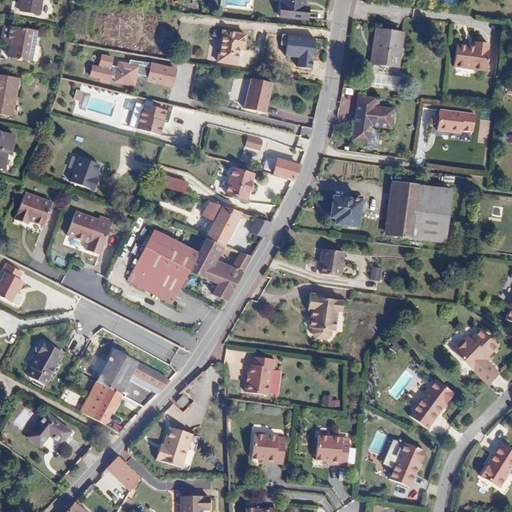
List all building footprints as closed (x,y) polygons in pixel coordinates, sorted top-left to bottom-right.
[(22,0),(21,11),(40,15),(42,0),(22,0)] [(305,0),(281,0),(280,18),(308,20),(309,8),(305,8),(305,0)] [(36,32),(5,27),(3,39),(11,41),(9,56),(31,61),(36,32)] [(403,34),(377,30),(372,64),(398,68),(403,34)] [(246,35),(223,32),(218,63),(237,66),(240,50),(243,51),(246,35)] [(458,46),(454,68),(487,73),(490,51),(489,51),(489,45),(476,44),(475,50),(469,49),(469,47),(458,46)] [(100,78),(99,81),(108,83),(109,78),(115,79),(114,82),(132,87),(135,76),(154,81),(153,84),(159,86),(163,72),(147,68),(148,65),(129,61),(128,66),(118,63),(117,68),(110,66),(112,59),(101,56),(98,65),(103,66),(102,69),(92,66),(89,76),(100,78)] [(0,114),(12,116),(19,79),(0,76),(0,114)] [(273,85),(251,80),(244,109),(266,114),(273,85)] [(369,142),(371,126),(391,128),(392,110),(374,107),(375,99),(360,97),(357,118),(355,117),(352,140),(369,142)] [(166,111),(144,105),(137,130),(161,136),(165,122),(163,122),(166,111)] [(474,115),(439,109),(436,130),(459,133),(460,131),(471,132),(474,115)] [(14,136),(0,133),(0,167),(5,169),(7,152),(12,153),(14,136)] [(248,137),(246,148),(262,151),(264,140),(248,137)] [(105,166),(80,157),(70,182),(95,192),(105,166)] [(300,166),(278,161),(275,174),(295,180),(300,166)] [(253,176),(232,170),(226,193),(240,197),(239,200),(243,202),(244,198),(247,199),(253,176)] [(155,176),(153,184),(184,194),(187,184),(162,176),(161,177),(155,176)] [(391,236),(399,183),(392,182),(384,235),(391,236)] [(452,191),(399,183),(391,236),(445,244),(452,191)] [(53,204),(25,193),(15,220),(27,225),(29,221),(44,225),(53,204)] [(357,227),(359,217),(364,217),(366,202),(348,200),(349,199),(340,197),(340,198),(334,198),(332,209),(337,210),(335,224),(357,227)] [(215,222),(206,241),(224,248),(242,214),(208,202),(206,207),(207,208),(204,217),(206,218),(205,221),(210,224),(211,221),(215,222)] [(100,255),(110,228),(99,224),(100,220),(75,211),(67,235),(89,242),(86,249),(100,255)] [(258,219),(251,233),(263,237),(272,223),(258,219)] [(188,273),(217,284),(213,295),(226,302),(246,266),(238,261),(234,268),(216,262),(224,248),(206,241),(198,255),(153,232),(128,280),(172,304),(188,273)] [(341,276),(344,253),(324,250),(321,265),(323,266),(323,274),(341,276)] [(4,272),(6,273),(0,283),(0,296),(15,305),(27,284),(21,280),(24,274),(8,265),(4,272)] [(326,297),(313,295),(311,312),(318,313),(317,319),(314,318),(313,329),(317,330),(316,336),(319,340),(330,342),(335,337),(335,333),(338,333),(341,313),(345,313),(346,303),(328,300),(326,297)] [(470,336),(456,350),(491,385),(502,374),(486,357),(489,354),(491,357),(501,346),(484,329),(474,340),(470,336)] [(389,349),(397,353),(400,345),(393,342),(389,349)] [(65,354),(46,345),(33,369),(35,371),(32,377),(48,386),(65,354)] [(170,381),(114,350),(108,363),(132,375),(164,392),(170,381)] [(266,394),(270,368),(272,368),(273,359),(250,357),(249,365),(247,365),(243,391),(266,394)] [(132,375),(108,363),(100,378),(114,385),(112,388),(115,390),(114,393),(120,396),(132,375)] [(100,378),(81,412),(104,425),(120,396),(114,393),(115,390),(112,388),(114,385),(100,378)] [(455,394),(437,380),(411,414),(428,428),(445,407),(444,406),(446,403),(448,403),(455,394)] [(183,395),(177,402),(183,407),(189,400),(183,395)] [(322,406),(337,407),(338,397),(322,396),(322,406)] [(71,432),(48,413),(28,437),(39,447),(50,435),(61,444),(71,432)] [(182,467),(193,434),(170,427),(163,449),(160,448),(156,459),(182,467)] [(254,433),(251,458),(283,461),(285,441),(279,440),(279,437),(265,435),(264,432),(257,431),(254,433)] [(319,438),(316,462),(347,466),(350,446),(344,445),(344,441),(330,439),(328,437),(322,436),(319,438)] [(422,451),(401,442),(386,477),(408,486),(422,451)] [(511,470),(511,452),(503,445),(479,476),(497,489),(511,470)] [(129,468),(118,479),(131,491),(139,477),(129,468)] [(62,480),(56,486),(64,492),(70,486),(62,480)] [(202,496),(181,496),(181,511),(202,511),(202,509),(210,509),(210,497),(202,498),(202,496)] [(85,511),(76,503),(66,511),(85,511)]
